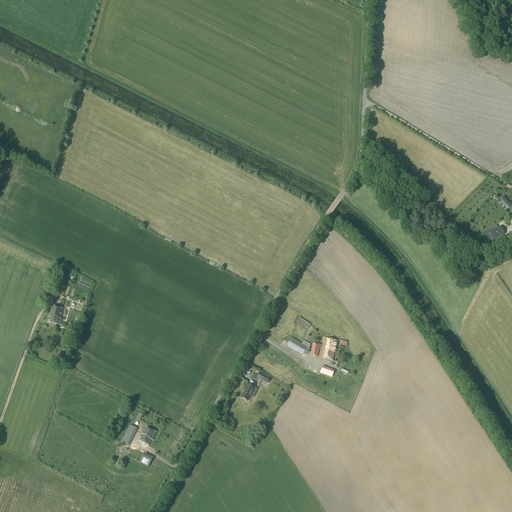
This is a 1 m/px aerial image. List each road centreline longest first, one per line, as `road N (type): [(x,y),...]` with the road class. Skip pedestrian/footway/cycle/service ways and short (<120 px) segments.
road 1 (unclassified): [(153,511),(355,173),(364,139),(369,0)]
road 2 (track): [(511,189),(365,102)]
